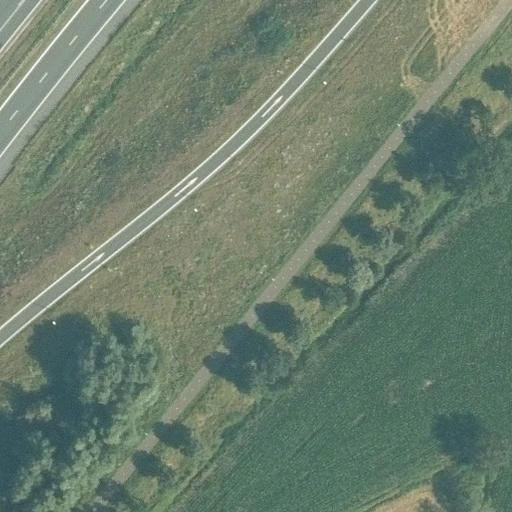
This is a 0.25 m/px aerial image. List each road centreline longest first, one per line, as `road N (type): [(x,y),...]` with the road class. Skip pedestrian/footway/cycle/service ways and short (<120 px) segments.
road 1 (motorway): [(0,337),(188,186),(367,0)]
road 2 (motorway): [(0,135),(106,0)]
